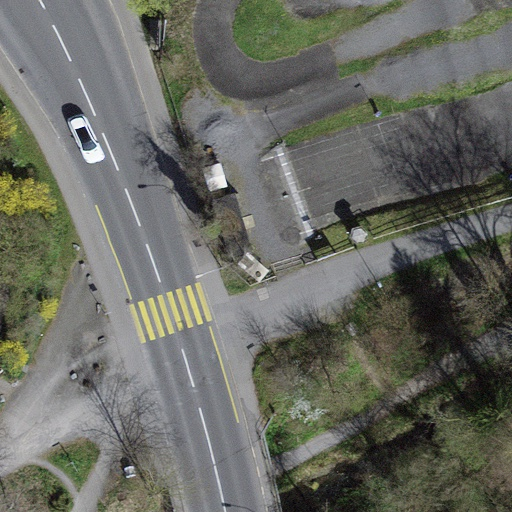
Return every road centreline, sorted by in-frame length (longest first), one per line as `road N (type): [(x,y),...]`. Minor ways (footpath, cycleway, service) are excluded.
road 1 (tertiary): [(222,511),(172,312),(108,142),(37,0)]
road 2 (track): [(217,297),(304,312),(511,212)]
road 3 (track): [(0,485),(30,469),(120,376),(122,330)]
